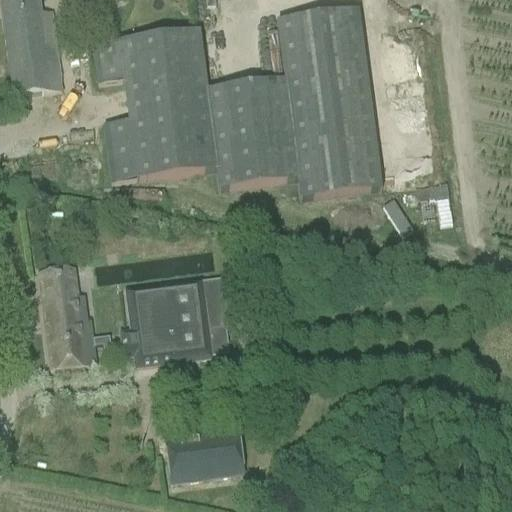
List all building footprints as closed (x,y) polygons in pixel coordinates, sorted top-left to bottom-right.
[(0,0),(0,22),(12,103),(60,96),(49,16),(38,17),(35,2),(46,0),(0,0)] [(122,46),(92,50),(97,90),(121,87),(126,127),(103,130),(110,190),(213,176),(216,197),(296,186),(298,207),(380,196),(356,17),(274,27),(282,86),(206,96),(198,36),(122,46)] [(438,231),(451,231),(449,189),(415,191),(416,205),(437,204),(438,231)] [(76,302),(72,274),(37,279),(49,377),(95,371),(92,351),(101,350),(102,357),(131,353),(134,375),(210,365),(210,361),(228,359),(224,332),(228,332),(221,283),(123,296),(130,345),(109,347),(108,340),(94,342),(91,325),(88,325),(84,300),(76,302)] [(236,438),(164,448),(169,490),(242,480),(236,438)]
